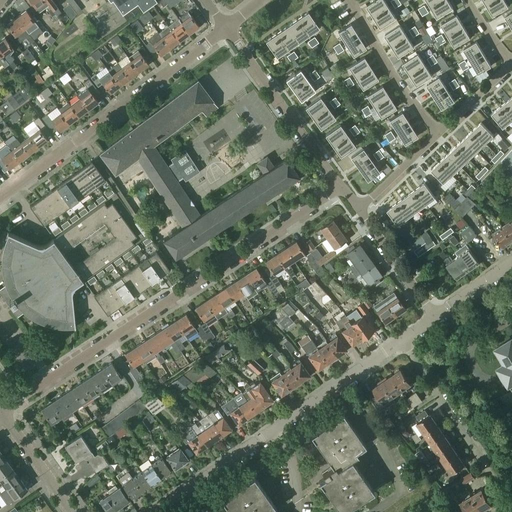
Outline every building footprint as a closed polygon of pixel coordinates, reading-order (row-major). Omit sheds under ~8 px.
[(49,5),(46,1),(45,0),(29,0),(39,13),(49,5)] [(45,0),(46,1),(49,5),(52,8),(54,11),(58,8),(59,8),(52,0),(45,0)] [(73,0),(66,0),(69,4),(76,14),(81,10),(73,0)] [(108,0),(111,2),(113,1),(123,15),(139,4),(144,12),(156,3),(154,0),(108,0)] [(170,8),(180,1),(179,0),(163,0),(167,5),(170,8)] [(375,1),(367,6),(374,17),(389,7),(384,0),(375,0),(375,1)] [(448,0),(441,0),(431,6),(438,17),(453,8),(448,0)] [(504,0),(493,0),(487,4),(493,15),(509,6),(504,0)] [(72,20),(76,14),(69,4),(63,9),(72,20)] [(389,7),(374,17),(381,27),(396,18),(389,7)] [(54,11),(52,8),(48,11),(56,22),(59,19),(54,11)] [(29,34),(39,26),(26,10),(16,17),(29,34)] [(149,21),(153,18),(149,11),(144,15),(149,21)] [(308,12),(298,19),(308,35),(319,28),(315,22),(314,20),(314,21),(308,12)] [(200,26),(190,13),(180,20),(182,23),(190,33),(200,26)] [(144,24),(149,21),(144,15),(140,18),(144,24)] [(457,15),(442,24),(448,35),(464,26),(457,15)] [(20,42),(26,37),(30,35),(29,34),(16,17),(7,25),(20,42)] [(180,41),(190,33),(182,23),(180,20),(178,18),(169,25),(180,41)] [(297,19),(287,26),(296,39),(298,42),(308,35),(298,19),(297,19)] [(341,30),(338,32),(346,44),(348,42),(358,36),(350,24),(345,28),(344,27),(343,28),(343,29),(341,30)] [(163,37),(171,48),(180,41),(169,25),(159,32),(163,37)] [(400,25),(385,34),(392,45),(407,36),(400,25)] [(287,26),(277,34),(287,50),(298,42),(296,39),(287,26)] [(464,26),(448,35),(455,46),(470,37),(464,26)] [(150,41),(145,45),(152,54),(157,50),(161,55),(171,48),(163,37),(159,32),(149,39),(150,41)] [(433,40),(428,33),(423,37),(427,44),(433,40)] [(277,34),(266,41),(272,50),(273,51),(275,54),(277,57),(287,50),(277,34)] [(34,40),(30,35),(26,37),(30,43),(34,40)] [(51,35),(45,42),(50,46),(56,39),(51,35)] [(122,41),(117,35),(114,38),(118,43),(122,41)] [(348,42),(346,44),(353,56),(366,48),(365,48),(358,36),(348,42)] [(407,36),(392,45),(399,56),(414,47),(407,36)] [(13,60),(15,59),(10,55),(14,50),(5,37),(0,41),(0,50),(9,62),(13,68),(16,66),(13,60)] [(467,47),(464,49),(471,61),(474,59),(484,53),(477,41),(467,47)] [(22,53),(29,63),(35,59),(27,49),(22,53)] [(103,55),(98,49),(95,52),(99,58),(103,55)] [(0,66),(3,64),(4,66),(9,62),(0,50),(0,66)] [(129,58),(131,61),(139,71),(149,64),(139,50),(129,58)] [(99,58),(95,52),(91,54),(96,60),(99,58)] [(474,59),(471,61),(479,73),(481,71),(484,70),(486,70),(485,69),(491,65),(484,53),(474,59)] [(404,63),(410,74),(425,65),(419,54),(416,55),(404,63)] [(118,63),(122,68),(130,78),(139,71),(131,61),(129,58),(128,56),(118,63)] [(364,57),(349,67),(356,78),(371,68),(364,58),(364,57)] [(109,70),(110,71),(120,85),(130,78),(122,68),(118,63),(109,70)] [(425,65),(410,74),(417,85),(418,85),(430,77),(432,75),(425,65)] [(91,77),(98,87),(103,83),(110,93),(120,85),(110,71),(109,70),(106,66),(96,74),(96,73),(91,77)] [(371,68),(356,78),(363,89),(366,87),(378,79),(371,69),(371,68)] [(293,74),(286,80),(293,90),(308,80),(300,69),(295,73),(293,74)] [(40,76),(36,79),(41,85),(45,82),(40,76)] [(440,77),(427,84),(435,96),(447,89),(440,77)] [(99,101),(95,97),(101,93),(90,79),(85,83),(88,87),(78,94),(81,98),(89,109),(99,101)] [(173,163),(168,167),(152,145),(201,109),(206,116),(217,107),(198,80),(100,153),(115,174),(137,157),(183,226),(163,239),(176,257),(299,176),(287,158),(274,166),(267,156),(257,163),(264,173),(201,215),(178,182),(184,178),(186,181),(200,172),(185,151),(171,160),(173,163)] [(308,80),(293,90),(301,101),(315,91),(308,80)] [(382,86),(367,95),(374,106),(376,105),(389,97),(382,86)] [(19,90),(18,91),(25,101),(31,96),(27,90),(27,89),(26,89),(26,88),(25,87),(24,87),(23,87),(22,87),(21,87),(20,88),(20,89),(19,90)] [(447,89),(435,96),(443,108),(448,105),(449,105),(450,104),(455,101),(447,89)] [(12,95),(20,104),(25,101),(18,91),(12,95)] [(14,109),(20,104),(12,95),(7,99),(14,109)] [(320,97),(306,107),(313,118),(314,118),(325,109),(328,108),(320,97)] [(376,105),(374,106),(381,117),(396,108),(389,97),(376,105)] [(89,109),(81,98),(71,105),(79,116),(89,109)] [(511,101),(510,99),(501,106),(511,118),(511,119),(511,101)] [(59,109),(62,112),(70,123),(79,116),(71,105),(68,102),(59,109)] [(501,106),(492,113),(502,125),(504,127),(511,120),(511,119),(511,118),(501,106)] [(314,118),(313,118),(321,128),(335,118),(328,108),(325,109),(314,118)] [(21,116),(16,110),(13,113),(17,119),(21,116)] [(60,130),(70,123),(62,112),(52,119),(52,120),(53,122),(60,130)] [(392,119),(389,120),(391,122),(397,132),(399,130),(409,124),(402,112),(392,119)] [(48,139),(41,130),(46,126),(39,117),(34,120),(37,125),(27,132),(30,136),(38,147),(48,139)] [(481,123),(473,130),(485,143),(494,135),(481,122),(481,123)] [(399,130),(397,132),(405,144),(410,141),(411,140),(417,136),(409,124),(399,130)] [(326,135),(325,135),(333,146),(347,135),(340,125),(338,126),(326,135)] [(473,130),(465,138),(477,151),(485,143),(473,130)] [(225,132),(206,142),(211,152),(230,142),(225,132)] [(347,135),(333,146),(340,156),(355,146),(347,135)] [(38,147),(30,136),(21,143),(29,154),(38,147)] [(7,145),(11,150),(19,161),(29,154),(21,143),(17,138),(7,145)] [(465,138),(457,146),(467,157),(469,159),(477,151),(465,138)] [(502,139),(498,143),(505,151),(509,147),(502,139)] [(457,146),(448,154),(449,154),(459,165),(461,167),(469,159),(467,157),(457,146)] [(351,157),(359,169),(371,160),(363,149),(360,151),(351,157)] [(9,168),(19,161),(11,150),(1,157),(0,155),(0,166),(4,171),(9,167),(9,168)] [(501,150),(496,155),(500,158),(504,153),(501,150)] [(511,150),(500,163),(511,174),(511,150)] [(448,154),(440,162),(441,162),(451,173),(453,174),(461,167),(459,165),(449,154),(448,154)] [(496,155),(492,160),(495,163),(500,158),(496,155)] [(371,160),(359,169),(367,180),(373,176),(375,175),(379,172),(371,160)] [(92,161),(83,167),(96,187),(106,180),(92,161)] [(440,162),(432,169),(433,170),(438,176),(444,182),(453,174),(451,173),(441,162),(440,162)] [(382,168),(387,174),(392,169),(387,164),(382,168)] [(485,166),(481,171),(484,174),(489,170),(489,169),(485,166)] [(96,187),(83,167),(74,174),(88,193),(96,187)] [(481,171),(476,176),(479,179),(484,174),(481,171)] [(74,174),(65,180),(79,199),(88,193),(74,174)] [(65,180),(56,186),(70,206),(79,199),(65,180)] [(481,187),(487,193),(492,189),(485,182),(481,187)] [(425,183),(416,190),(426,204),(436,197),(425,183)] [(472,184),(467,189),(471,193),(474,190),(476,188),(472,184)] [(61,212),(70,206),(56,186),(48,193),(61,212)] [(110,189),(104,194),(107,198),(113,193),(110,189)] [(463,194),(466,198),(468,196),(471,193),(467,189),(463,194)] [(415,190),(407,196),(417,211),(426,204),(416,190),(415,190)] [(474,190),(471,193),(468,196),(473,201),(479,194),(474,190)] [(457,206),(460,204),(457,200),(450,192),(445,196),(455,209),(457,206)] [(48,193),(39,199),(53,218),(61,212),(48,193)] [(102,195),(96,200),(99,204),(105,199),(102,195)] [(407,196),(397,203),(408,218),(417,211),(407,196)] [(473,201),(468,196),(466,198),(462,201),(470,209),(476,203),(473,201)] [(76,286),(83,281),(128,249),(125,245),(137,237),(109,198),(95,209),(54,239),(50,241),(46,244),(45,245),(44,245),(42,246),(41,246),(40,246),(39,246),(38,245),(37,245),(8,232),(7,233),(8,233),(6,237),(2,248),(6,250),(6,254),(6,257),(6,260),(6,263),(6,267),(6,270),(7,273),(7,276),(8,280),(9,283),(0,289),(0,293),(16,317),(28,309),(30,311),(32,312),(35,314),(38,315),(40,317),(43,318),(46,319),(48,320),(51,321),(54,321),(57,322),(57,327),(69,327),(69,326),(74,326),(74,327),(75,326),(74,311),(73,310),(72,308),(72,306),(71,305),(71,303),(71,301),(71,300),(71,298),(71,296),(71,295),(72,293),(72,291),(73,290),(74,288),(75,287),(76,286)] [(44,225),(53,218),(39,199),(30,205),(44,225)] [(94,201),(87,206),(90,210),(96,205),(94,201)] [(457,206),(465,214),(470,209),(462,201),(460,204),(457,206)] [(397,203),(388,210),(393,217),(394,219),(394,218),(399,224),(408,218),(397,203)] [(455,209),(462,218),(465,214),(457,206),(455,209)] [(85,207),(78,212),(81,216),(88,211),(85,207)] [(76,214),(69,218),(72,222),(79,218),(76,214)] [(67,220),(61,225),(64,229),(70,224),(67,220)] [(327,239),(339,230),(332,220),(320,229),(321,230),(317,233),(319,236),(323,234),(327,239)] [(511,220),(502,227),(511,240),(511,220)] [(58,226),(52,231),(55,235),(61,230),(58,226)] [(460,233),(467,243),(477,236),(470,226),(460,233)] [(502,247),(511,240),(502,227),(492,233),(502,247)] [(346,240),(339,230),(327,239),(334,249),(346,240)] [(443,240),(449,235),(446,231),(440,235),(443,240)] [(143,241),(146,245),(152,240),(149,236),(143,241)] [(156,244),(160,241),(156,236),(152,239),(156,244)] [(454,245),(459,242),(454,236),(450,239),(454,245)] [(309,239),(304,242),(310,251),(315,247),(309,239)] [(426,243),(430,248),(436,244),(432,239),(426,243)] [(296,241),(286,248),(294,260),(305,253),(296,241)] [(430,248),(426,243),(415,251),(419,257),(430,248)] [(134,253),(141,248),(138,244),(131,249),(134,253)] [(354,263),(366,254),(359,244),(347,253),(354,263)] [(463,247),(459,250),(472,268),(480,263),(466,245),(463,247)] [(294,260),(286,248),(276,254),(284,267),(291,278),(296,275),(292,269),(293,268),(290,263),(294,260)] [(317,249),(311,253),(317,261),(322,257),(317,249)] [(317,261),(321,266),(329,260),(336,255),(333,250),(322,257),(317,261)] [(458,257),(454,259),(465,274),(472,268),(459,250),(455,252),(458,257)] [(125,259),(132,255),(129,251),(122,255),(125,259)] [(161,276),(170,270),(156,251),(147,257),(161,276)] [(439,254),(443,260),(447,257),(443,251),(439,254)] [(306,256),(312,264),(311,265),(319,277),(325,272),(321,266),(317,261),(311,253),(311,252),(306,256)] [(276,254),(266,261),(267,263),(274,274),(284,267),(276,254)] [(374,265),(366,254),(354,263),(358,270),(353,273),(356,277),(361,274),(374,265)] [(457,279),(465,274),(454,259),(453,260),(450,256),(444,260),(447,264),(446,264),(457,279)] [(117,266),(123,261),(120,257),(114,261),(117,266)] [(161,276),(147,257),(138,263),(152,283),(161,276)] [(329,262),(324,266),(328,271),(333,267),(329,262)] [(108,272),(114,267),(111,263),(105,268),(108,272)] [(152,283),(138,263),(129,270),(143,289),(152,283)] [(267,263),(262,267),(271,279),(276,288),(279,293),(284,290),(274,274),(267,263)] [(381,275),(374,265),(361,274),(356,277),(359,281),(361,279),(365,286),(369,284),(371,288),(374,286),(381,282),(378,277),(381,275)] [(256,268),(246,274),(254,287),(257,292),(267,285),(266,282),(256,268)] [(99,278),(106,273),(103,269),(96,274),(99,278)] [(143,289),(129,270),(121,276),(134,295),(143,289)] [(348,277),(351,281),(356,277),(353,273),(348,277)] [(246,274),(236,281),(244,293),(247,299),(248,299),(258,293),(257,292),(254,287),(246,274)] [(90,284),(97,280),(94,276),(87,280),(90,284)] [(134,295),(121,276),(112,282),(126,301),(134,295)] [(359,281),(356,277),(351,281),(354,285),(359,281)] [(279,293),(276,288),(271,279),(266,282),(267,285),(271,291),(277,301),(282,298),(279,293)] [(384,279),(374,286),(378,292),(388,284),(384,279)] [(226,288),(234,300),(244,293),(236,281),(226,288)] [(126,301),(112,282),(103,288),(117,308),(126,301)] [(103,288),(94,295),(108,314),(117,308),(103,288)] [(234,300),(226,288),(216,294),(224,307),(227,312),(231,309),(228,304),(234,300)] [(355,298),(360,295),(356,290),(352,293),(355,298)] [(383,299),(386,304),(395,316),(405,308),(393,292),(383,299)] [(224,307),(216,294),(206,301),(217,318),(227,312),(224,307)] [(367,298),(362,302),(367,309),(372,305),(367,298)] [(247,307),(251,304),(247,299),(243,302),(247,307)] [(386,304),(383,299),(373,306),(385,323),(395,316),(386,304)] [(195,307),(205,322),(200,325),(210,340),(215,337),(207,325),(217,318),(206,301),(195,307)] [(289,315),(295,311),(287,303),(281,307),(289,315)] [(362,303),(357,307),(364,316),(369,313),(362,303)] [(289,315),(281,307),(272,313),(279,322),(289,315)] [(319,311),(315,315),(319,319),(323,315),(319,311)] [(186,313),(175,320),(183,333),(187,338),(197,331),(205,343),(210,340),(200,325),(195,328),(194,326),(186,313)] [(354,318),(350,321),(361,339),(373,330),(368,323),(366,324),(361,317),(355,321),(354,318)] [(178,337),(183,333),(175,320),(165,327),(177,345),(181,342),(178,337)] [(352,345),(361,339),(350,321),(346,324),(348,326),(342,330),(352,345)] [(165,327),(155,333),(164,346),(169,342),(173,347),(177,345),(165,327)] [(236,332),(232,327),(226,331),(230,336),(236,332)] [(164,346),(155,333),(145,340),(154,352),(164,346)] [(333,338),(327,342),(337,356),(346,349),(335,333),(331,336),(333,338)] [(318,349),(310,338),(301,344),(318,369),(327,362),(318,349)] [(511,338),(497,347),(506,362),(499,366),(511,387),(511,338)] [(145,340),(135,347),(144,359),(147,363),(157,357),(154,352),(145,340)] [(293,346),(291,343),(288,340),(283,343),(288,349),(293,346)] [(318,349),(327,362),(337,356),(327,342),(326,340),(322,343),(323,345),(318,349)] [(230,350),(224,344),(211,353),(218,358),(230,350)] [(134,366),(144,359),(135,347),(125,353),(129,360),(125,363),(137,382),(143,378),(136,368),(135,368),(134,366)] [(211,353),(205,357),(211,363),(218,358),(211,353)] [(247,364),(258,374),(263,369),(252,359),(247,364)] [(296,364),(291,368),(300,382),(310,375),(299,359),(294,362),(296,364)] [(203,361),(196,366),(205,373),(209,377),(215,372),(203,361)] [(112,362),(102,369),(112,384),(122,377),(112,362)] [(186,373),(194,380),(205,373),(196,366),(186,373)] [(286,371),(281,374),(291,388),(300,382),(291,368),(289,366),(285,369),(286,371)] [(102,369),(92,375),(101,390),(112,384),(102,369)] [(406,376),(401,369),(391,375),(404,394),(408,391),(406,388),(413,383),(408,375),(406,376)] [(281,395),(291,388),(281,374),(277,377),(275,375),(270,379),(281,395)] [(101,390),(92,375),(82,382),(91,397),(101,390)] [(180,390),(191,382),(183,375),(172,383),(180,390)] [(400,397),(404,394),(391,375),(387,378),(386,377),(381,380),(393,397),(398,394),(400,397)] [(388,400),(393,397),(381,380),(377,383),(378,385),(373,388),(386,407),(391,404),(388,400)] [(254,382),(250,385),(264,406),(268,403),(269,404),(270,404),(272,403),(272,401),(273,400),(264,388),(260,381),(255,385),(254,382)] [(82,382),(72,389),(81,403),(91,397),(82,382)] [(244,386),(246,390),(242,393),(247,400),(256,412),(257,412),(258,412),(260,411),(261,409),(260,409),(264,406),(250,385),(246,383),(244,386)] [(157,396),(165,391),(162,387),(154,392),(157,396)] [(72,389),(62,395),(71,410),(81,403),(72,389)] [(407,398),(410,402),(413,407),(417,405),(417,404),(422,401),(416,392),(407,398)] [(255,413),(256,412),(247,400),(243,403),(237,394),(232,397),(247,418),(251,416),(253,416),(255,415),(255,413)] [(62,395),(52,402),(61,417),(64,421),(74,414),(71,410),(62,395)] [(144,404),(154,414),(167,405),(156,396),(144,404)] [(243,423),(243,422),(243,421),(247,418),(232,397),(221,405),(227,415),(230,413),(238,424),(239,424),(241,425),(243,423)] [(140,399),(134,403),(142,413),(148,408),(140,399)] [(61,417),(52,402),(42,408),(51,423),(61,417)] [(379,402),(374,405),(384,420),(384,421),(390,429),(392,427),(395,425),(389,417),(379,402)] [(142,413),(134,403),(130,406),(137,416),(142,413)] [(130,406),(124,410),(132,420),(137,416),(130,406)] [(219,438),(223,435),(209,416),(208,414),(200,408),(199,410),(203,417),(199,420),(202,424),(205,429),(214,441),(215,441),(216,441),(219,440),(219,438)] [(231,430),(231,429),(217,409),(215,409),(208,414),(209,416),(223,435),(227,432),(227,433),(228,433),(231,432),(231,430)] [(132,420),(124,410),(120,414),(127,424),(132,420)] [(424,433),(438,424),(435,419),(436,419),(432,414),(431,414),(430,413),(428,415),(426,410),(416,417),(419,421),(417,422),(424,433)] [(341,511),(373,490),(351,459),(358,454),(356,451),(365,444),(343,413),(311,435),(333,465),(322,473),(324,477),(319,480),(341,511)] [(120,414),(115,417),(122,427),(125,425),(127,424),(120,414)] [(152,427),(143,415),(138,418),(147,431),(152,427)] [(122,427),(115,417),(110,421),(117,431),(122,427)] [(180,437),(186,445),(190,443),(197,453),(198,453),(199,453),(201,452),(201,450),(205,447),(191,427),(182,419),(178,423),(187,430),(186,431),(187,432),(180,437)] [(110,421),(105,425),(112,435),(115,432),(117,431),(110,421)] [(196,423),(191,427),(205,447),(209,444),(210,445),(211,445),(213,443),(214,442),(213,441),(214,441),(205,429),(202,424),(198,426),(196,423)] [(431,443),(444,434),(444,433),(445,432),(441,427),(440,428),(438,424),(424,433),(431,443)] [(107,438),(112,435),(105,425),(100,428),(107,438)] [(119,438),(129,430),(125,425),(122,427),(117,431),(115,432),(119,438)] [(438,453),(451,444),(448,440),(449,439),(446,434),(445,435),(444,434),(431,443),(438,453)] [(65,445),(76,461),(92,451),(81,435),(65,445)] [(444,463),(458,454),(455,450),(456,449),(453,444),(452,445),(451,444),(438,453),(444,463)] [(180,448),(167,457),(175,468),(188,459),(180,448)] [(100,453),(88,460),(96,472),(108,465),(100,453)] [(462,458),(461,458),(458,454),(444,463),(452,474),(465,464),(464,463),(465,463),(462,458)] [(6,457),(0,461),(0,476),(13,467),(6,457)] [(162,457),(152,464),(162,477),(172,471),(162,457)] [(110,474),(115,471),(110,464),(105,467),(110,474)] [(152,484),(153,487),(159,483),(158,480),(162,477),(152,464),(142,471),(152,484)] [(437,473),(442,470),(440,466),(435,470),(430,473),(432,476),(437,473)] [(6,488),(20,477),(13,467),(0,476),(0,485),(0,486),(3,484),(6,488)] [(142,471),(133,478),(142,491),(152,484),(142,471)] [(471,472),(461,478),(464,484),(475,477),(471,472)] [(142,491),(133,478),(129,473),(119,480),(132,498),(142,491)] [(101,479),(97,474),(93,478),(96,483),(101,479)] [(268,511),(276,507),(254,475),(221,498),(231,511),(268,511)] [(28,488),(20,477),(6,488),(1,491),(9,502),(28,488)] [(108,490),(110,493),(119,507),(129,500),(120,486),(117,488),(115,485),(108,490)] [(449,486),(443,490),(450,499),(455,495),(449,486)] [(476,492),(475,491),(470,494),(481,511),(486,508),(487,510),(493,507),(491,505),(492,504),(488,497),(489,496),(484,488),(476,492)] [(116,509),(119,507),(110,493),(100,501),(107,511),(116,511),(117,511),(116,509)] [(479,511),(481,511),(470,494),(466,496),(467,498),(459,503),(463,511),(465,510),(466,511),(479,511)]
